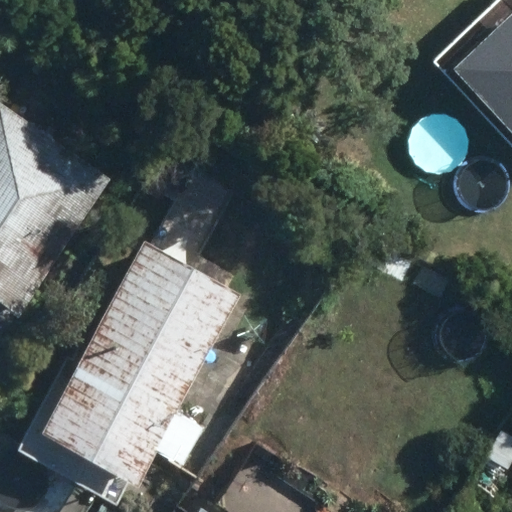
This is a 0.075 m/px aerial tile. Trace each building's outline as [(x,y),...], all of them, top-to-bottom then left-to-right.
[(511,12),(505,7),(440,66),(511,145),(511,12)] [(1,96),(0,96),(0,292),(20,306),(112,173),(1,96)] [(33,436),(137,494),(162,447),(184,458),(205,420),(177,406),(242,287),(145,234),(33,436)] [(0,334),(18,307),(0,294),(0,334)] [(0,511),(58,511),(81,479),(0,423),(0,511)] [(215,511),(201,503),(194,511),(215,511)]
